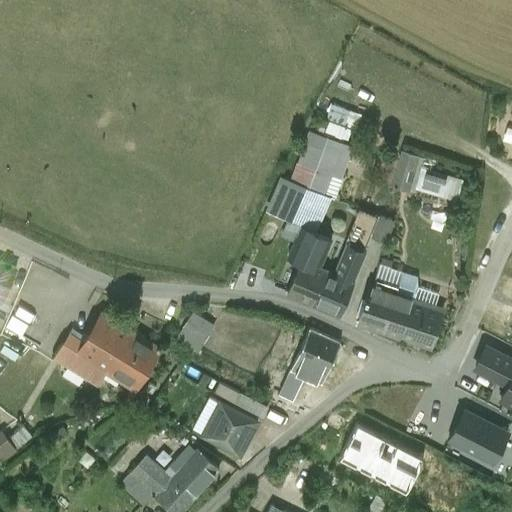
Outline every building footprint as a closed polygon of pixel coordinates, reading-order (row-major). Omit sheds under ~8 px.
[(333,105),(328,128),(352,133),(356,109),(333,105)] [(339,139),(307,128),(289,180),(320,194),(339,139)] [(414,161),(384,152),(378,176),(408,184),(414,161)] [(462,175),(420,163),(414,184),(456,196),(462,175)] [(289,180),(281,177),(267,209),(289,219),(301,224),(315,230),(328,198),(320,194),(289,180)] [(372,231),(388,235),(395,214),(379,209),(372,231)] [(301,224),(289,219),(277,232),(295,239),(301,224)] [(315,230),(301,224),(295,239),(289,252),(302,258),(316,264),(328,236),(315,230)] [(345,253),(337,273),(351,279),(359,259),(345,253)] [(15,264),(0,258),(0,298),(1,299),(3,296),(2,296),(15,264)] [(316,264),(302,258),(289,287),(314,297),(326,268),(316,264)] [(417,271),(379,259),(373,278),(369,290),(367,290),(363,299),(357,320),(431,345),(445,302),(437,299),(440,289),(418,281),(417,271)] [(337,273),(326,268),(314,297),(339,308),(351,279),(337,273)] [(203,340),(216,320),(194,306),(181,326),(203,340)] [(153,340),(104,309),(86,337),(78,351),(105,368),(126,382),(153,340)] [(335,335),(309,324),(292,365),(304,370),(321,378),(339,337),(335,335)] [(70,327),(53,353),(69,364),(78,351),(86,337),(70,327)] [(511,350),(487,339),(475,365),(508,380),(500,398),(511,403),(511,350)] [(105,368),(78,351),(69,364),(97,381),(105,368)] [(304,370),(292,365),(281,390),(292,395),(304,370)] [(240,389),(220,378),(215,388),(234,398),(240,389)] [(257,417),(222,398),(204,430),(240,449),(257,417)] [(500,461),(511,434),(511,412),(507,420),(466,402),(450,438),(500,461)] [(71,436),(83,430),(87,421),(82,413),(58,425),(71,436)] [(0,430),(0,457),(13,448),(0,430)] [(184,463),(176,456),(166,467),(158,460),(158,459),(157,459),(140,477),(177,511),(178,511),(178,510),(218,466),(219,466),(199,447),(198,447),(198,448),(184,463)] [(284,509),(271,503),(266,511),(293,511),(285,507),(284,509)]
